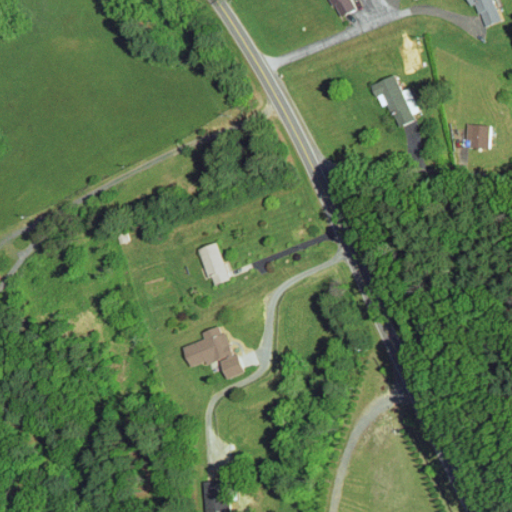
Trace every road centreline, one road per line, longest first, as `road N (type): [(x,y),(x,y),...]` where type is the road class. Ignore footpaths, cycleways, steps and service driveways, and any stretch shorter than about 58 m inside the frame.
road 1 (secondary): [(473,511),(280,103),(217,0)]
road 2 (residential): [(260,69),(409,11),(437,11),(480,30)]
road 3 (residential): [(313,170),(511,168)]
